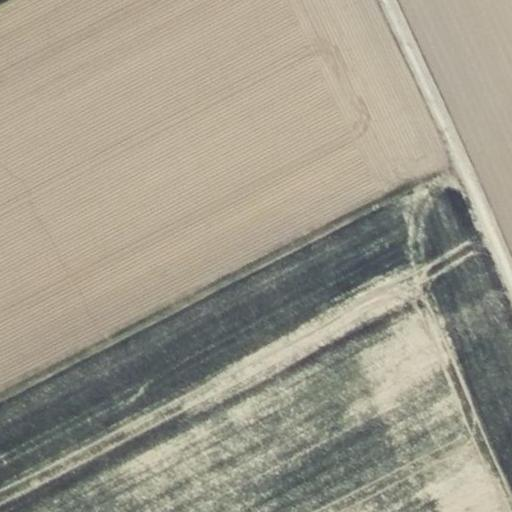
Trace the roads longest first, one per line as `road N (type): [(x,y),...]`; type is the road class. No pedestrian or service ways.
road 1 (track): [(0,383),(461,143)]
road 2 (track): [(398,0),(511,272)]
